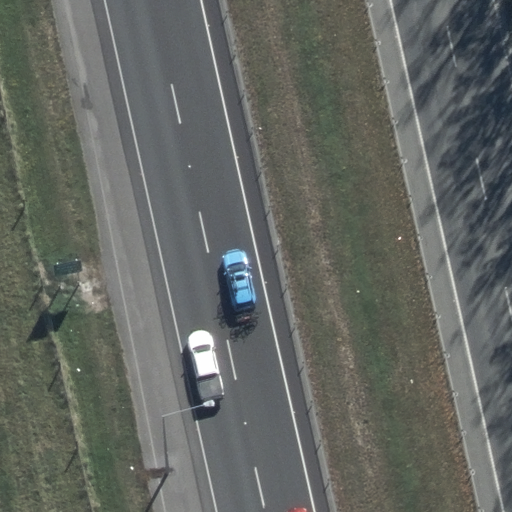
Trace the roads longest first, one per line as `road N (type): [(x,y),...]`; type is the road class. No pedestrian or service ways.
road 1 (motorway): [(269,511),(153,0)]
road 2 (motorway): [(437,0),(511,340)]
